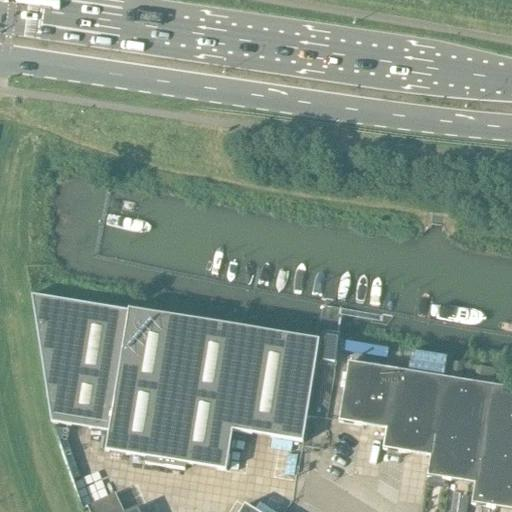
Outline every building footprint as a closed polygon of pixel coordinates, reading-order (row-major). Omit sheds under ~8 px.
[(128,313),(32,297),(51,423),(109,433),(105,452),(146,459),(145,464),(185,471),(186,466),(226,472),(232,432),(255,436),(302,444),(307,418),(314,369),(319,342),(315,342),(255,332),(128,311),(128,313)] [(326,338),(322,362),(334,363),(338,339),(326,338)] [(387,431),(397,372),(348,364),(339,423),(386,431),(387,431)] [(314,369),(307,418),(316,420),(324,371),(314,369)] [(386,431),(383,451),(430,458),(431,458),(444,379),(442,379),(410,374),(397,372),(387,431),(386,431)] [(430,458),(427,478),(474,486),(475,486),(492,387),(473,384),(461,382),(444,379),(431,458),(430,458)] [(511,511),(511,390),(492,387),(475,486),(474,486),(471,505),(511,511)] [(87,508),(89,511),(122,511),(115,495),(87,508)]
